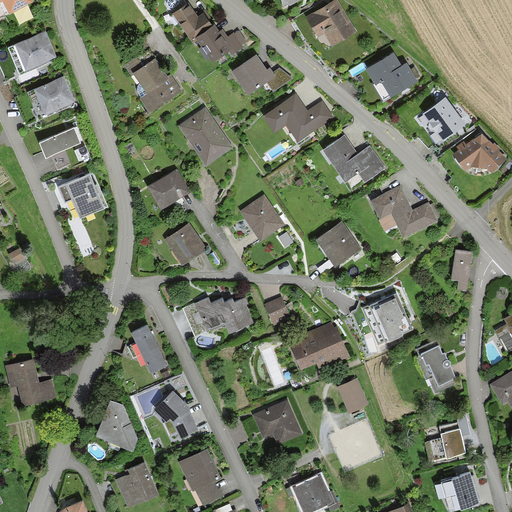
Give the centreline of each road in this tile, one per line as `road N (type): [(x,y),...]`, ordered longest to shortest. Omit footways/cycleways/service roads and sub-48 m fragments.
road 1 (tertiary): [(223,0),(387,136),(497,254)]
road 2 (tertiary): [(119,286),(127,245),(123,186),(65,0)]
road 3 (residential): [(497,254),(475,301),(472,347),(478,415),(504,511)]
road 4 (residential): [(256,511),(148,285)]
road 5 (tertiary): [(36,511),(119,286)]
road 6 (track): [(313,281),(380,281),(468,222),(511,180)]
road 7 (residential): [(0,103),(75,285)]
road 8 (residential): [(148,285),(188,273),(313,281)]
